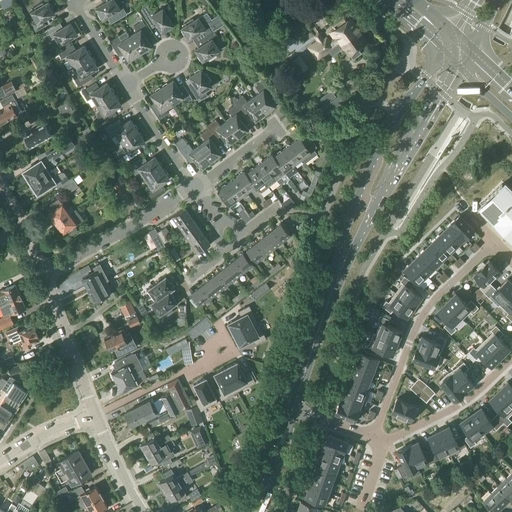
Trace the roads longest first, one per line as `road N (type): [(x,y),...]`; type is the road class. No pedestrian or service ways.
road 1 (residential): [(495,243),(433,300),(372,437)]
road 2 (tertiary): [(443,50),(357,199)]
road 3 (residential): [(45,275),(192,187)]
road 4 (tertiary): [(372,206),(459,64)]
road 5 (residential): [(372,437),(383,441),(457,407),(511,358)]
road 6 (residential): [(94,416),(45,275)]
road 7 (residential): [(192,187),(127,85)]
